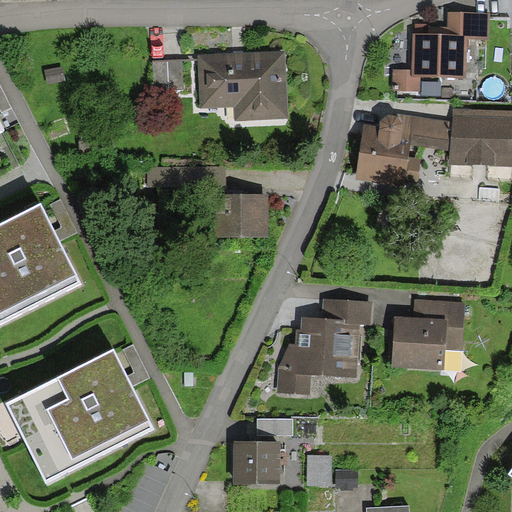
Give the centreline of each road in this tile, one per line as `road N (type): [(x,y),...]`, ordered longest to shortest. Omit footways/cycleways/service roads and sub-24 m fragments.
road 1 (residential): [(169,511),(325,178),(353,17)]
road 2 (residential): [(353,17),(76,12),(0,23)]
